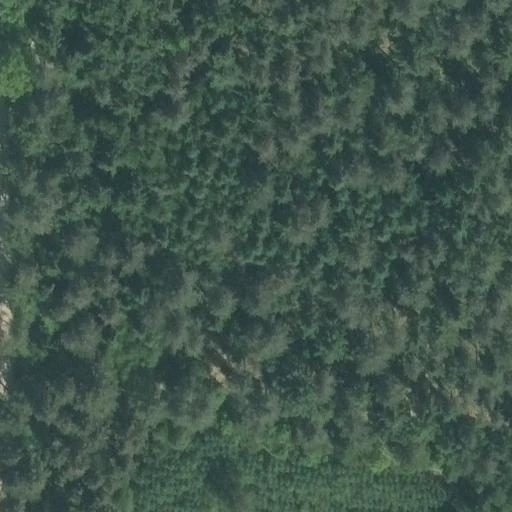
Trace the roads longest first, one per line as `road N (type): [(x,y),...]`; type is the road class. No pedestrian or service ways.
road 1 (track): [(511,459),(0,384)]
road 2 (track): [(0,0),(0,309)]
